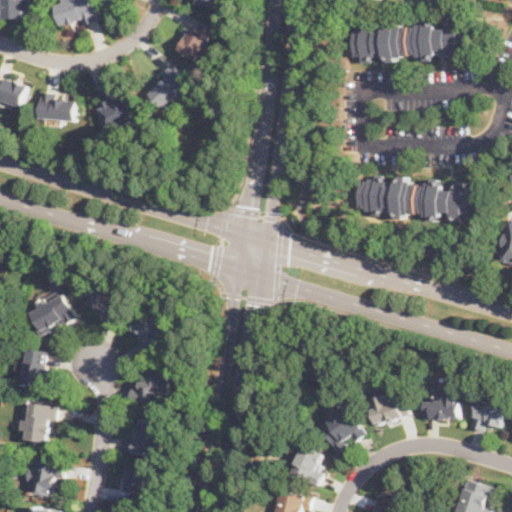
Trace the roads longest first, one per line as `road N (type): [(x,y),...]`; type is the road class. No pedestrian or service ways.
road 1 (primary): [(0,195),(511,349)]
road 2 (primary): [(511,311),(0,159)]
road 3 (residential): [(506,87),(362,89),(368,142),(467,143),(488,134),(511,70)]
road 4 (residential): [(215,511),(249,273)]
road 5 (secondary): [(259,237),(287,0)]
road 6 (residential): [(511,462),(456,445),(402,446),(358,474),(338,511)]
road 7 (residential): [(0,41),(57,59),(90,59),(128,42),(160,0)]
road 8 (residential): [(91,511),(105,422),(95,353)]
